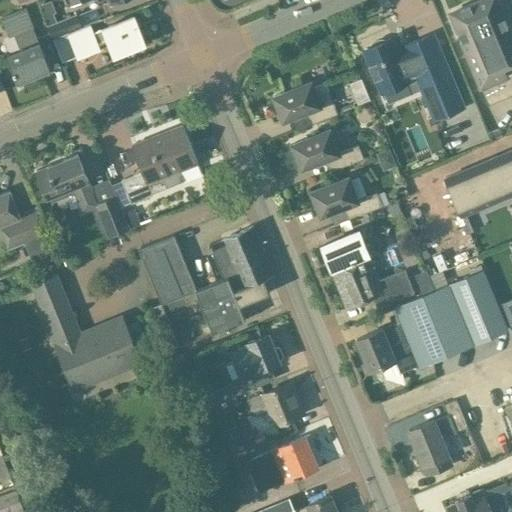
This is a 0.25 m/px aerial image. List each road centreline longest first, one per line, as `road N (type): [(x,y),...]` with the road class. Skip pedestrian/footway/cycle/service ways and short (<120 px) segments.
road 1 (unclassified): [(353,423),(201,55)]
road 2 (unclassified): [(0,137),(201,55)]
road 3 (residential): [(353,423),(511,358)]
road 4 (unclassified): [(201,55),(335,0)]
